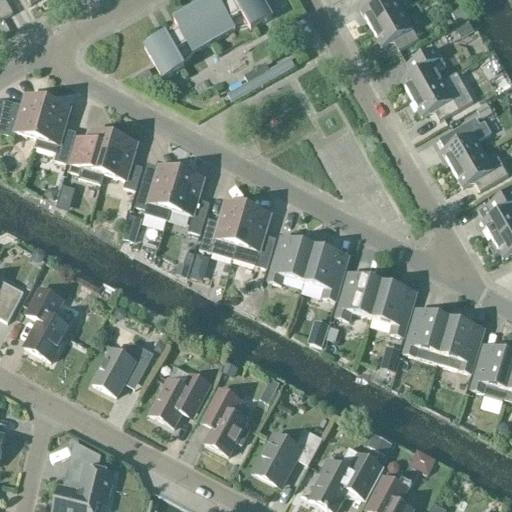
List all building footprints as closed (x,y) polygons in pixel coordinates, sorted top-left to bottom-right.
[(0,0),(0,24),(13,17),(3,0),(0,0)] [(216,0),(215,0),(195,12),(214,45),(235,33),(249,30),(250,34),(273,21),(260,0),(239,0),(240,0),(221,10),(216,1),(217,1),(216,0)] [(360,14),(371,33),(402,15),(396,5),(404,0),(366,0),(372,8),(360,14)] [(173,24),(174,25),(179,34),(161,45),(160,42),(160,41),(144,50),(163,83),(185,71),(183,68),(193,57),(214,45),(195,12),(173,24)] [(412,33),(402,15),(371,33),(381,51),(393,45),(399,55),(427,39),(421,28),(412,33)] [(412,78),(401,85),(411,103),(442,85),(436,75),(445,70),(435,51),(406,68),(412,78)] [(294,70),(290,63),(270,75),(265,68),(244,80),(248,87),(227,98),(231,105),(294,70)] [(442,85),(411,103),(422,122),(433,115),(439,126),(468,109),(462,98),(453,103),(442,85)] [(1,109),(0,114),(0,137),(14,142),(15,137),(37,144),(48,106),(26,99),(23,109),(18,113),(1,109)] [(70,113),(48,106),(37,144),(34,153),(56,159),(54,165),(66,169),(76,136),(64,133),(70,113)] [(487,108),(477,114),(481,122),(492,116),(487,108)] [(441,155),(452,174),(483,156),(477,146),(490,138),(484,126),(479,129),(476,122),(439,142),(445,153),(441,155)] [(75,152),(68,176),(79,180),(78,183),(100,190),(104,179),(115,141),(93,135),(87,155),(75,152)] [(125,185),(123,192),(135,196),(143,172),(131,168),(137,148),(115,141),(104,179),(125,185)] [(483,156),(452,174),(462,192),(474,186),(480,196),(509,180),(498,162),(489,167),(483,156)] [(181,177),(159,170),(153,191),(141,187),(134,212),(145,215),(144,218),(167,225),(170,215),(181,177)] [(192,221),(187,236),(200,240),(209,207),(197,204),(203,183),(181,177),(170,215),(192,221)] [(63,189),(61,198),(72,201),(75,193),(63,189)] [(492,244),(511,232),(511,194),(480,213),(486,223),(482,226),(492,244)] [(220,226),(208,223),(199,254),(233,264),(248,212),(226,206),(220,226)] [(233,264),(254,270),(267,274),(276,243),(264,239),(270,219),(248,212),(233,264)] [(511,232),(492,244),(503,263),(511,257),(511,232)] [(281,241),(267,286),(281,290),(284,280),(304,287),(315,251),(281,241)] [(315,251),(304,287),(325,293),(322,302),(336,306),(349,261),(315,251)] [(182,255),(179,268),(190,271),(193,259),(182,255)] [(351,317),(372,323),(382,287),(348,277),(335,322),(349,326),(351,317)] [(0,289),(0,323),(7,327),(23,297),(2,286),(0,289)] [(417,297),(382,287),(372,323),(393,329),(390,338),(403,342),(417,297)] [(38,326),(24,352),(51,367),(69,331),(53,323),(63,305),(40,293),(26,319),(38,326)] [(416,313),(403,358),(437,368),(450,323),(416,313)] [(437,368),(458,374),(471,378),(484,334),(450,323),(437,368)] [(330,332),(326,344),(335,347),(338,335),(330,332)] [(111,354),(93,389),(116,402),(129,379),(139,385),(153,359),(130,346),(123,360),(111,354)] [(511,357),(484,350),(471,394),(505,405),(511,379),(511,357)] [(168,384),(149,419),(174,433),(181,418),(190,423),(196,411),(199,412),(210,391),(189,380),(182,392),(168,384)] [(216,426),(204,448),(228,461),(236,447),(241,450),(250,434),(244,431),(247,426),(233,419),(241,405),(220,393),(205,420),(216,426)] [(295,451),(274,439),(255,476),(281,490),(295,464),(307,470),(322,444),(304,434),(295,451)] [(375,440),(368,452),(386,461),(392,449),(375,440)] [(338,511),(352,487),(370,497),(384,472),(349,453),(339,471),(327,464),(319,479),(321,480),(308,504),(322,511),(338,511)] [(59,489),(53,511),(101,511),(102,510),(108,511),(116,478),(84,470),(79,488),(72,492),(59,489)] [(407,511),(399,507),(407,493),(384,481),(369,508),(377,511),(407,511)]
